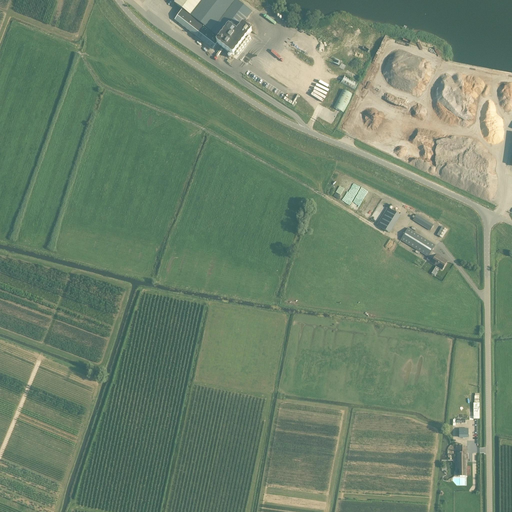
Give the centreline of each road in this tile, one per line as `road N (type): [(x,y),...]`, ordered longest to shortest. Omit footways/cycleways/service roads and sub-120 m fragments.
road 1 (unclassified): [(487,213),(273,114),(167,45),(118,0)]
road 2 (unclassified): [(489,511),(487,213)]
